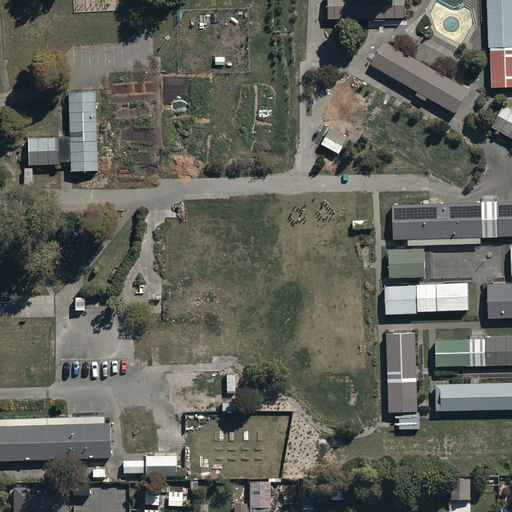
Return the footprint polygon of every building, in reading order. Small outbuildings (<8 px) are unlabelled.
[(326,0),(327,20),(404,20),(403,0),(326,0)] [(511,0),(486,0),(488,50),(490,50),(492,89),(511,88),(511,0)] [(467,89),(385,42),(371,67),(453,114),(467,89)] [(148,74),(114,74),(117,178),(151,177),(151,145),(156,145),(156,138),(161,138),(161,127),(155,127),(155,131),(150,132),(148,74)] [(96,88),(69,89),(70,133),(58,133),(28,134),(29,162),(59,161),(59,159),(71,158),(71,168),(98,167),(96,88)] [(362,134),(462,189),(479,158),(468,152),(472,146),(465,142),(462,148),(446,139),(449,133),(443,130),(440,136),(423,127),(427,120),(421,117),(417,124),(397,113),(400,106),(394,103),(390,109),(376,102),(372,108),(375,110),(362,134)] [(511,139),(511,110),(504,106),(491,128),(511,139)] [(326,132),(320,143),(338,153),(346,137),(328,128),(326,132)] [(181,199),(182,225),(165,225),(166,282),(222,281),(222,286),(248,285),(248,291),(256,291),(256,300),(245,300),(246,315),(241,315),(241,319),(239,319),(239,346),(242,346),(242,351),(282,350),(283,367),(290,367),(290,381),(297,382),(297,398),(304,404),(304,410),(318,424),(368,422),(364,280),(308,280),(308,305),(297,306),(297,284),(272,284),(272,279),(277,279),(277,265),(281,265),(280,208),(277,208),(277,194),(249,195),(249,197),(181,199)] [(430,204),(393,205),(394,240),(511,236),(511,201),(489,202),(433,204),(430,204)] [(423,245),(387,246),(388,274),(424,273),(423,245)] [(511,281),(487,282),(488,317),(511,316),(511,281)] [(467,282),(384,284),(385,313),(417,312),(417,310),(468,309),(467,282)] [(135,326),(136,360),(162,359),(162,366),(211,364),(210,355),(218,354),(217,322),(135,326)] [(415,333),(386,334),(389,412),(418,411),(418,400),(417,379),(415,333)] [(470,339),(435,340),(436,366),(478,365),(511,364),(511,336),(486,337),(486,338),(478,338),(470,338),(470,339)] [(230,372),(173,373),(174,415),(240,414),(239,378),(230,379),(230,372)] [(454,383),(436,384),(436,410),(511,408),(511,381),(481,382),(476,383),(471,383),(454,383)] [(67,417),(0,418),(0,459),(110,457),(109,422),(104,422),(104,416),(71,417),(67,417)] [(511,428),(387,432),(387,460),(475,457),(474,451),(511,449),(511,428)] [(177,478),(177,457),(146,457),(146,479),(177,478)] [(144,460),(123,460),(124,473),(144,473),(144,460)] [(449,482),(449,502),(470,501),(470,481),(449,482)] [(271,483),(250,483),(250,511),(264,511),(264,510),(271,510),(271,483)] [(12,511),(68,511),(69,487),(55,487),(55,495),(25,495),(25,489),(13,489),(12,511)] [(183,494),(169,494),(168,508),(183,508),(183,494)] [(159,495),(145,495),(145,506),(159,507),(159,495)]
